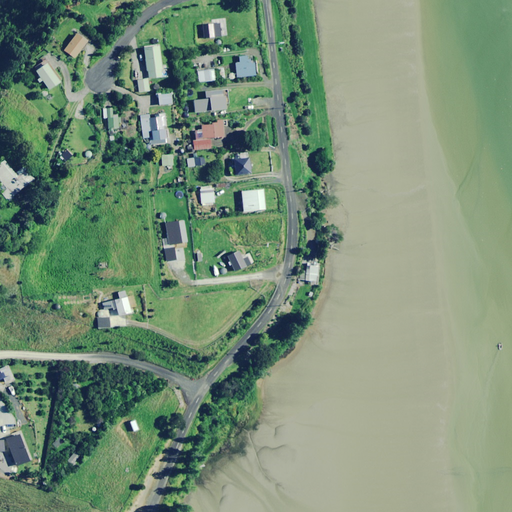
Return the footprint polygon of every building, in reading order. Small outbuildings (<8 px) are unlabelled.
[(89,40),(78,32),(65,51),(75,58),(89,40)] [(161,70),(163,69),(159,46),(145,48),(149,79),(162,77),(161,70)] [(248,64),(247,56),(239,57),(240,63),(237,63),(238,77),(256,76),(254,63),(248,64)] [(60,83),(47,63),(36,71),(40,78),(38,80),(40,83),(42,81),(49,91),(60,83)] [(216,80),(214,70),(199,72),(200,82),(216,80)] [(150,91),(148,79),(138,80),(140,92),(150,91)] [(56,96),(44,89),(40,95),(52,103),(56,96)] [(230,103),(229,89),(217,91),(217,89),(206,90),(207,99),(195,100),(196,113),(227,109),(226,104),(230,103)] [(172,104),(172,94),(159,95),(159,105),(172,104)] [(113,108),(108,108),(104,109),(105,119),(109,119),(110,130),(120,129),(119,123),(122,123),(121,117),(119,118),(118,115),(114,115),(113,108)] [(150,117),(149,115),(141,115),(144,142),(169,139),(168,129),(164,130),(163,127),(168,126),(166,115),(150,117)] [(225,137),(223,120),(212,121),(212,125),(202,125),(203,132),(199,132),(199,139),(194,140),(195,150),(212,149),(211,138),(225,137)] [(206,165),(205,157),(188,160),(189,167),(206,165)] [(252,173),(249,158),(234,160),(236,176),(252,173)] [(16,173),(5,160),(0,164),(0,178),(9,189),(3,194),(10,202),(15,198),(14,196),(35,180),(24,167),(16,173)] [(216,192),(222,192),(221,186),(210,187),(211,203),(217,202),(216,192)] [(266,210),(264,190),(242,192),(244,212),(266,210)] [(224,210),(224,211),(224,212),(224,213),(225,213),(225,214),(226,214),(226,215),(227,215),(228,215),(229,215),(230,215),(231,214),(232,213),(232,212),(232,211),(232,210),(232,209),(232,208),(231,208),(231,207),(230,207),(229,207),(229,206),(228,206),(227,207),(226,207),(225,208),(224,209),(224,210)] [(319,264),(307,263),(306,280),(317,282),(319,264)] [(132,313),(127,298),(116,301),(120,316),(132,313)] [(57,448),(67,441),(63,434),(53,441),(57,448)] [(0,448),(0,465),(0,466),(3,463),(7,468),(13,462),(5,452),(6,451),(2,447),(0,448)]
